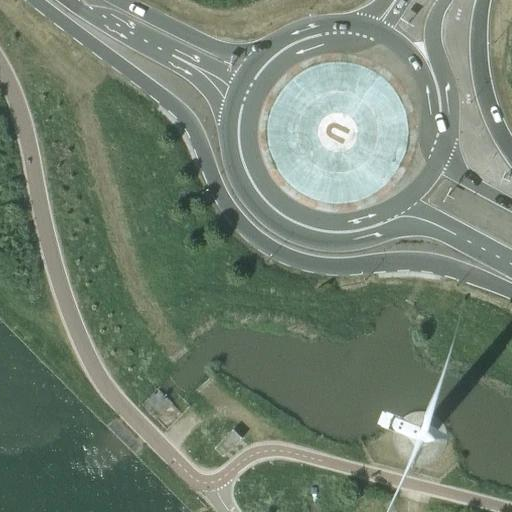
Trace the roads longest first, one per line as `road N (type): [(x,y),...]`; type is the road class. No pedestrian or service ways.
road 1 (secondary): [(36,0),(185,117),(238,221),(277,252),(343,266),(431,258),(511,280)]
road 2 (unclassified): [(209,482),(192,479),(95,375),(72,324),(0,71)]
road 3 (unclassified): [(511,511),(271,451),(209,482)]
road 4 (secondary): [(239,110),(244,171),(274,211),(330,233),(383,222)]
road 5 (secondary): [(67,0),(206,75),(239,110)]
road 6 (secondary): [(276,54),(219,48),(120,0)]
road 7 (motorway): [(511,156),(479,74),(483,0)]
road 8 (secondary): [(383,222),(434,225),(511,274)]
